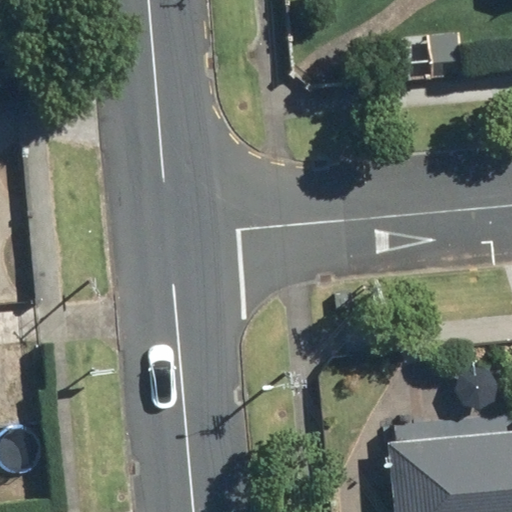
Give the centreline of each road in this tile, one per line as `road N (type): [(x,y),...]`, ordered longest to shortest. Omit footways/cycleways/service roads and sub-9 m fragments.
road 1 (residential): [(511,210),(170,235)]
road 2 (secondary): [(194,511),(170,235)]
road 3 (secondary): [(170,235),(149,0)]
